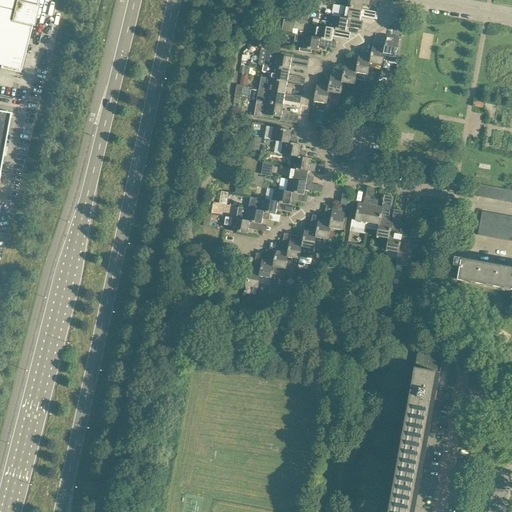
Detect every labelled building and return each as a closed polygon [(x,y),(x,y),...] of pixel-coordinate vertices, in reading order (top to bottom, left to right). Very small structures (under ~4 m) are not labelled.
[(1,68),(21,73),(39,0),(0,0),(0,65),(2,66),(1,68)] [(307,0),(305,10),(313,12),(315,2),(307,0)] [(374,0),(344,0),(344,6),(362,9),(363,5),(365,5),(367,7),(369,6),(372,6),(374,6),(375,8),(380,5),(380,1),(374,0)] [(339,5),(337,17),(341,18),(360,21),(361,17),(377,20),(378,13),(362,9),(344,6),(339,5)] [(320,26),(319,27),(340,30),(340,31),(345,32),(346,27),(361,29),(363,22),(360,21),(341,18),(337,17),(330,16),(328,22),(321,21),(320,26)] [(314,38),(313,38),(326,40),(326,41),(331,41),(332,36),(333,32),(335,32),(336,35),(339,35),(340,31),(340,30),(319,27),(320,26),(316,26),(314,38)] [(295,34),(294,41),(300,42),(299,51),(311,53),(312,50),(317,51),(318,46),(325,47),(326,41),(326,40),(313,38),(314,38),(295,34)] [(385,48),(384,54),(396,56),(399,38),(386,36),(384,48),(385,48)] [(383,54),(384,48),(372,45),(370,57),(371,57),(370,63),(382,66),(384,54),(383,54)] [(292,55),(291,57),(275,55),(276,52),(266,51),(260,49),(257,64),(263,65),(289,70),(290,65),(307,68),(309,59),(292,55)] [(357,67),(355,79),(367,82),(370,63),(371,57),(370,57),(359,55),(356,67),(357,67)] [(263,65),(261,77),(287,82),(304,85),(305,78),(289,75),(289,70),(263,65)] [(343,76),(342,82),(354,85),(355,79),(357,67),(356,67),(345,65),(342,76),(343,76)] [(329,86),(328,93),(340,95),(342,82),(343,76),(342,76),(331,74),(328,86),(329,86)] [(261,77),(259,89),(291,95),(292,90),(289,89),(288,91),(286,91),(286,87),(287,82),(261,77)] [(378,86),(378,89),(392,80),(380,77),(378,86)] [(317,84),(313,102),(326,104),(328,93),(329,86),(328,86),(317,84)] [(291,95),(259,89),(257,100),(283,105),(284,101),(287,101),(300,104),(301,97),(291,95)] [(264,115),(272,116),(280,118),(280,120),(297,124),(298,115),(286,113),(283,115),(281,114),(283,105),(257,100),(254,116),(263,117),(264,115)] [(0,169),(10,114),(0,112),(0,169)] [(290,140),(291,131),(281,129),(273,127),(272,137),(271,140),(283,142),(295,144),(296,144),(296,139),(293,139),(292,140),(290,140)] [(245,128),(243,135),(250,136),(252,129),(245,128)] [(261,138),(255,137),(252,149),(259,150),(261,138)] [(283,142),(281,154),(292,156),(305,158),(306,153),(303,152),(301,154),(299,154),(300,150),(301,145),(296,144),(295,144),(283,142)] [(292,156),(290,168),(308,171),(315,172),(316,167),(312,166),(311,168),(309,168),(310,164),(310,159),(311,159),(305,158),(292,156)] [(290,168),(288,179),(313,183),(313,179),(310,178),(309,180),(307,180),(308,171),(290,168)] [(258,177),(256,186),(263,188),(265,178),(258,177)] [(288,180),(286,192),(298,194),(304,195),(305,190),(305,186),(308,186),(308,188),(312,189),(312,184),(313,183),(288,179),(288,180)] [(237,183),(235,194),(242,195),(244,184),(237,183)] [(478,197),(484,198),(486,186),(480,185),(478,197)] [(484,198),(490,199),(492,187),(486,186),(484,198)] [(352,219),(350,227),(366,229),(366,228),(371,199),(373,188),(367,187),(365,197),(365,198),(366,198),(366,201),(368,203),(367,205),(363,204),(358,203),(355,220),(352,219)] [(490,199),(496,200),(498,188),(492,187),(490,199)] [(496,200),(502,201),(504,189),(498,188),(496,200)] [(502,201),(508,202),(510,190),(504,189),(502,201)] [(272,201),(284,204),(289,205),(290,204),(290,200),(291,196),(293,196),(294,198),(297,199),(298,194),(286,192),(279,190),(274,190),(272,201)] [(221,191),(219,203),(226,204),(228,193),(221,191)] [(331,215),(329,228),(330,228),(342,230),(344,218),(345,212),(346,206),(348,195),(342,194),(341,205),(340,208),(342,210),(341,212),(337,211),(332,210),(331,215)] [(377,230),(376,237),(388,239),(389,239),(392,221),(389,221),(389,219),(388,217),(388,215),(390,213),(391,209),(393,197),(384,195),(382,207),(378,230),(377,230)] [(248,209),(270,213),(270,214),(275,215),(276,209),(277,205),(279,206),(280,208),(283,208),(284,204),(272,201),(265,200),(260,199),(260,200),(250,198),(248,209)] [(371,199),(366,228),(377,230),(378,230),(382,207),(377,206),(373,206),(374,204),(376,203),(376,200),(371,199)] [(236,219),(256,223),(261,224),(262,224),(263,219),(263,215),(265,215),(266,217),(269,218),(270,214),(270,213),(248,209),(238,207),(236,219)] [(388,239),(386,250),(387,251),(398,253),(403,224),(401,223),(403,211),(394,209),(394,210),(393,214),(392,221),(389,239),(388,239)] [(494,214),(488,213),(486,224),(492,225),(494,214)] [(492,225),(497,226),(500,215),(494,214),(492,225)] [(317,225),(313,247),(326,249),(328,238),(329,230),(330,228),(329,228),(331,215),(327,215),(326,218),(328,219),(328,221),(324,221),(318,220),(317,225)] [(505,216),(500,215),(497,226),(503,227),(505,216)] [(503,227),(509,229),(511,217),(505,216),(503,227)] [(226,217),(224,225),(231,226),(230,231),(236,232),(247,234),(248,229),(249,225),(251,225),(252,227),(255,228),(256,223),(236,219),(226,217)] [(396,264),(395,270),(401,271),(402,266),(408,267),(412,249),(408,248),(412,225),(404,223),(403,224),(398,253),(396,259),(395,264),(396,264)] [(304,229),(304,230),(299,257),(311,259),(313,247),(317,225),(313,224),(312,228),(311,231),(304,229)] [(492,225),(486,224),(483,236),(489,237),(492,225)] [(489,237),(495,239),(497,226),(492,225),(489,237)] [(503,227),(497,226),(495,239),(501,240),(503,227)] [(501,240),(507,241),(509,229),(503,227),(501,240)] [(289,245),(287,257),(299,259),(299,257),(304,230),(299,229),(298,236),(291,235),(289,245)] [(349,251),(362,253),(363,246),(351,243),(349,251)] [(275,254),(273,267),(284,269),(286,263),(287,257),(289,245),(284,244),(284,247),(286,249),(285,251),(281,250),(276,249),(275,254)] [(262,264),(258,283),(259,283),(269,285),(271,274),(273,267),(275,254),(270,254),(270,257),(272,258),(271,260),(267,260),(262,259),(261,264),(262,264)] [(373,255),(373,257),(372,264),(379,265),(378,273),(379,273),(382,274),(383,269),(384,262),(385,257),(373,255)] [(511,267),(455,257),(453,263),(458,264),(457,269),(459,270),(457,280),(511,289),(511,267)] [(244,290),(244,292),(245,293),(246,294),(249,294),(250,294),(252,294),(251,295),(256,295),(257,288),(258,288),(259,283),(258,283),(262,264),(261,264),(256,263),(256,267),(258,268),(257,270),(253,269),(248,268),(247,271),(245,286),(244,290)] [(280,298),(281,290),(270,288),(268,296),(280,298)] [(414,511),(435,400),(443,357),(417,352),(388,511),(414,511)]
